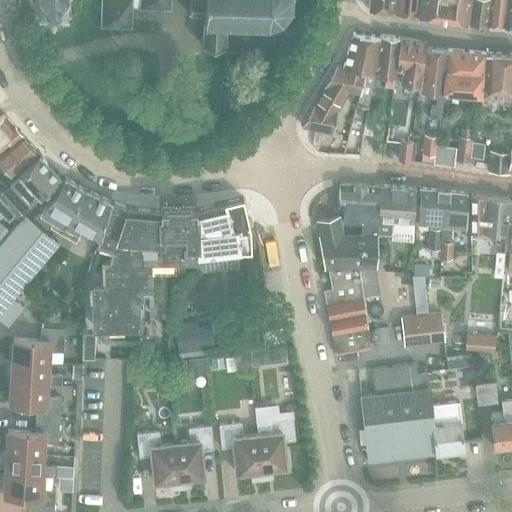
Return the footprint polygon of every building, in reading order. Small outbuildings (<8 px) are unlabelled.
[(31,0),(32,1),(33,0),(41,0),(46,3),(46,10),(52,10),(52,3),(58,0),(63,0),(67,2),(67,0),(31,0)] [(100,0),(100,25),(131,26),(132,6),(139,7),(170,8),(170,0),(190,0),(190,8),(188,10),(190,13),(192,11),(204,12),(203,37),(199,37),(198,41),(202,41),(202,45),(206,45),(206,41),(220,42),(220,46),(224,47),(224,43),(228,43),(229,39),(225,39),(226,18),(234,19),(234,23),(238,23),(239,19),(249,19),(249,24),(254,24),(254,19),(264,20),(264,24),(269,24),(269,19),(280,15),(283,20),(287,18),(284,13),(288,4),(294,6),(296,2),(290,0),(100,0)] [(367,0),(367,8),(390,11),(391,0),(367,0)] [(417,0),(394,0),(393,11),(416,14),(417,0)] [(417,0),(416,14),(465,20),(468,0),(417,0)] [(485,23),(487,0),(468,0),(465,20),(485,23)] [(502,25),(504,0),(487,0),(485,23),(502,25)] [(511,25),(511,0),(504,0),(502,25),(511,25)] [(360,85),(359,91),(356,103),(366,106),(374,73),(379,35),(352,30),(343,62),(364,69),(360,85)] [(396,39),(396,35),(380,33),(375,75),(384,76),(382,86),(392,87),(396,44),(398,45),(398,39),(396,39)] [(419,80),(423,44),(423,39),(396,35),(396,39),(398,39),(398,45),(396,67),(402,68),(401,82),(408,83),(408,79),(419,80)] [(442,92),(446,46),(423,44),(419,80),(408,79),(408,83),(420,84),(420,87),(435,89),(434,102),(430,102),(428,116),(439,118),(442,92)] [(478,94),(482,50),(446,46),(442,92),(443,92),(443,91),(478,94)] [(511,52),(482,50),(478,94),(511,97),(511,52)] [(348,88),(359,91),(360,85),(364,69),(343,62),(343,65),(337,63),(334,65),(300,124),(332,131),(339,109),(348,88)] [(363,132),(374,134),(378,113),(367,111),(363,132)] [(0,149),(21,131),(6,113),(0,117),(0,149)] [(13,176),(40,151),(21,131),(0,149),(0,164),(1,163),(13,176)] [(421,152),(435,154),(437,135),(423,133),(421,152)] [(455,159),(470,160),(472,137),(458,136),(455,159)] [(400,139),(397,159),(409,160),(411,140),(400,139)] [(486,166),(486,167),(507,170),(508,167),(508,165),(510,150),(489,148),(486,166)] [(0,211),(8,220),(16,212),(17,213),(61,173),(40,151),(13,176),(0,188),(0,211)] [(63,231),(84,188),(65,176),(45,202),(39,213),(52,220),(50,224),(63,231)] [(377,234),(378,215),(379,185),(340,183),(339,205),(345,205),(345,218),(363,219),(363,233),(377,234)] [(378,215),(377,234),(391,234),(391,240),(411,240),(413,221),(415,187),(380,185),(378,215)] [(441,223),(443,190),(418,187),(417,220),(441,223)] [(100,234),(112,198),(92,190),(84,188),(63,231),(74,238),(82,224),(100,234)] [(441,229),(440,257),(451,257),(451,252),(451,235),(453,224),(464,225),(467,193),(443,190),(441,222),(441,223),(441,229)] [(505,235),(507,220),(509,198),(470,194),(471,231),(505,235)] [(197,252),(231,246),(232,253),(252,252),(251,226),(243,197),(224,201),(225,203),(196,209),(196,206),(194,206),(197,252)] [(197,252),(194,206),(159,207),(160,209),(128,208),(128,205),(112,198),(100,234),(96,242),(113,250),(109,262),(105,262),(106,285),(94,286),(95,324),(138,324),(137,286),(149,286),(149,260),(198,257),(197,252)] [(0,316),(8,323),(23,304),(13,295),(58,242),(24,214),(0,243),(0,316)] [(377,234),(363,233),(345,233),(342,233),(339,215),(317,220),(319,235),(324,267),(327,266),(358,265),(376,265),(377,234)] [(0,221),(0,241),(10,229),(0,221)] [(441,229),(429,228),(428,248),(439,248),(441,229)] [(358,265),(327,266),(330,288),(328,288),(340,353),(369,347),(358,265)] [(498,326),(511,327),(511,304),(500,303),(498,326)] [(401,315),(404,344),(444,340),(441,311),(401,315)] [(12,360),(48,362),(49,351),(63,351),(65,328),(41,326),(40,339),(13,337),(12,360)] [(464,349),(493,351),(495,334),(465,332),(464,349)] [(220,360),(247,357),(245,335),(217,338),(220,360)] [(82,358),(94,358),(94,344),(83,343),(82,358)] [(264,349),(250,351),(252,364),(266,362),(264,349)] [(188,358),(190,373),(205,372),(203,356),(188,358)] [(47,373),(48,362),(12,360),(10,381),(47,384),(61,385),(62,374),(47,373)] [(137,362),(137,375),(162,375),(162,362),(137,362)] [(417,388),(428,387),(426,372),(415,373),(417,388)] [(46,395),(47,384),(10,381),(9,404),(36,406),(35,418),(59,419),(60,396),(46,395)] [(475,383),(477,403),(497,401),(495,381),(475,383)] [(430,412),(429,404),(428,387),(417,388),(359,395),(362,419),(430,412)] [(511,444),(511,399),(501,400),(502,409),(490,411),(494,446),(511,444)] [(430,447),(431,453),(462,449),(457,401),(429,404),(430,412),(434,441),(430,441),(430,447)] [(273,410),(254,412),(257,433),(262,479),(273,478),(272,468),(286,466),(283,441),(295,439),(292,415),(274,417),(273,410)] [(366,460),(431,453),(430,447),(430,441),(434,441),(430,412),(362,419),(366,460)] [(58,443),(59,419),(35,418),(34,430),(8,429),(6,451),(42,453),(43,442),(58,443)] [(262,479),(257,433),(242,435),(241,421),(218,423),(221,447),(233,446),(236,472),(250,470),(251,481),(262,479)] [(175,442),(180,488),(190,487),(189,477),(203,475),(201,449),(213,448),(210,424),(187,427),(189,441),(175,442)] [(180,488),(175,442),(160,444),(159,430),(136,432),(139,456),(151,455),(154,481),(167,479),(169,489),(180,488)] [(42,464),(42,453),(6,451),(5,473),(52,476),(56,476),(56,465),(42,464)] [(51,487),(52,476),(5,473),(4,496),(30,497),(29,510),(53,511),(55,488),(51,487)]
